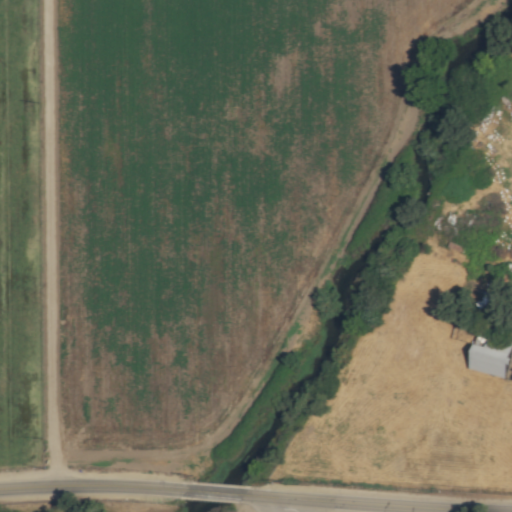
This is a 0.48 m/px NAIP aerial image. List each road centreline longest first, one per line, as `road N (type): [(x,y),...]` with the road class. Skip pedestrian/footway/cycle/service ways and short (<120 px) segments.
road 1 (tertiary): [(291,501),(485,511)]
road 2 (tertiary): [(0,491),(171,490)]
road 3 (tertiary): [(171,490),(291,501)]
